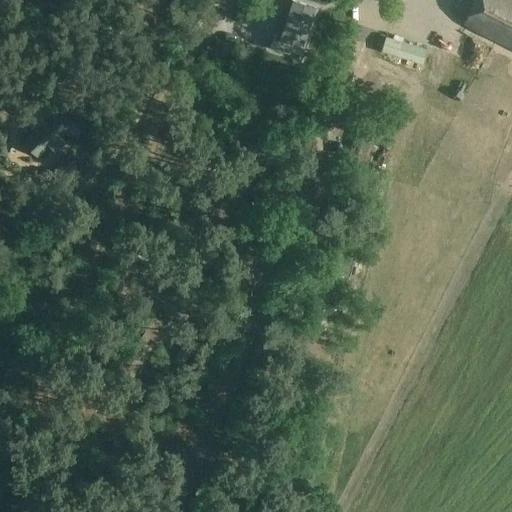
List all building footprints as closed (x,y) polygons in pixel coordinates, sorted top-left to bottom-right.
[(275,35),(270,48),(289,54),(293,43),(304,46),(317,8),(292,0),(289,0),(278,36),(275,35)] [(428,34),(442,0),(420,0),(409,26),(428,34)] [(511,0),(475,0),(463,27),(511,48),(511,0)] [(32,129),(20,140),(39,160),(51,149),(55,154),(66,143),(62,139),(70,131),(51,111),(43,119),(37,112),(26,123),(32,129)] [(336,310),(317,306),(312,326),(326,329),(326,326),(332,327),(336,310)] [(164,315),(159,322),(154,319),(144,332),(161,344),(171,330),(168,329),(173,322),(164,315)]
